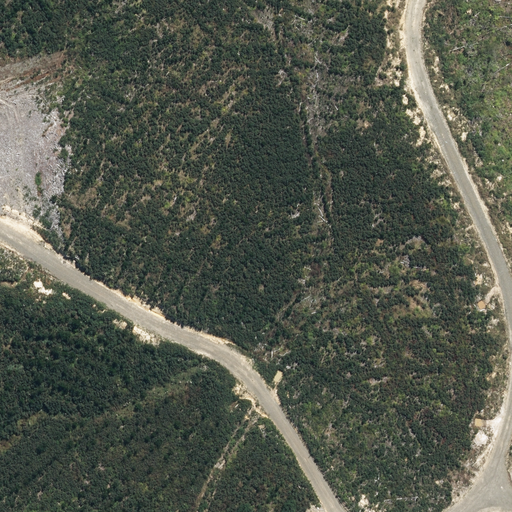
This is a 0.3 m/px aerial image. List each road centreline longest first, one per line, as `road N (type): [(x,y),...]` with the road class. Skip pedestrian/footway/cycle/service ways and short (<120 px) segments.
road 1 (track): [(0,187),(90,283),(239,388),(337,511)]
road 2 (track): [(418,0),(411,13),(511,300)]
